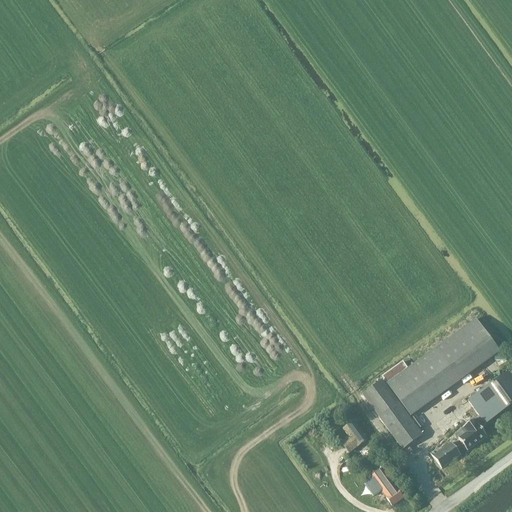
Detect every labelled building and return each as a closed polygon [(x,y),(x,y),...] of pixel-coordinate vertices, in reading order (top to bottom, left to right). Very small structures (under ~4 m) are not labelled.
[(403,373),(394,379),(389,371),(381,377),(409,417),(499,352),(475,319),(403,373)] [(381,381),(361,395),(402,450),(422,435),(381,381)] [(473,419),(461,427),(465,432),(457,438),(466,451),(485,437),(479,428),(499,414),(481,389),(466,400),(478,417),(473,421),(473,419)] [(459,395),(449,399),(451,404),(461,400),(459,395)] [(348,437),(340,443),(348,454),(366,440),(353,422),(342,429),(348,437)] [(449,443),(432,456),(441,469),(459,456),(449,443)] [(373,481),(365,486),(373,496),(379,491),(391,507),(402,498),(391,481),(383,471),(372,479),(373,481)]
